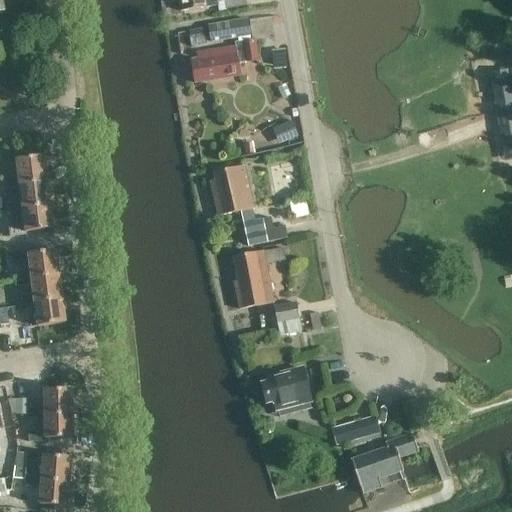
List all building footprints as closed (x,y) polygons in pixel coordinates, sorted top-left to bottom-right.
[(177,0),(180,13),(218,7),(219,11),(226,10),(225,1),(218,2),(217,0),(177,0)] [(245,0),(224,0),(225,1),(226,10),(247,7),(245,0)] [(249,20),(209,27),(212,42),(252,36),(249,20)] [(204,29),(188,32),(191,46),(206,44),(204,29)] [(239,64),(257,61),(254,40),(235,43),(236,48),(197,54),(198,60),(192,61),(195,83),(241,76),(239,64)] [(509,79),(492,82),(504,148),(505,148),(511,146),(511,82),(510,83),(509,79)] [(278,145),(298,137),(292,122),(272,129),(278,145)] [(27,235),(27,233),(54,229),(45,156),(17,160),(19,179),(3,181),(4,190),(20,187),(22,203),(4,205),(5,209),(5,213),(23,211),(25,226),(9,229),(10,237),(27,235)] [(249,248),(289,238),(286,226),(274,229),(271,217),(255,221),(252,209),(254,209),(244,167),(214,173),(216,181),(210,182),(218,217),(240,212),(249,248)] [(298,199),(301,216),(317,214),(314,197),(298,199)] [(297,244),(299,257),(316,254),(314,241),(297,244)] [(275,260),(293,259),(292,248),(275,249),(275,260)] [(29,252),(12,254),(13,263),(29,261),(31,276),(31,279),(61,275),(57,251),(29,254),(29,252)] [(240,310),(274,303),(263,252),(233,257),(238,282),(234,283),(240,310)] [(31,276),(15,278),(16,287),(32,285),(34,299),(34,303),(64,299),(61,275),(31,279),(31,276)] [(18,301),(20,311),(35,309),(38,328),(67,324),(64,299),(34,303),(34,299),(18,301)] [(295,305),(275,308),(280,335),(299,331),(295,305)] [(295,405),(311,401),(303,369),(267,379),(268,384),(262,386),(266,403),(273,401),(276,411),(286,408),(288,416),(297,413),(295,405)] [(45,415),(73,415),(73,390),(44,390),(45,409),(28,409),(29,419),(45,419),(45,415)] [(15,414),(28,414),(28,409),(28,403),(15,403),(15,414)] [(45,433),(29,433),(29,443),(46,443),(46,440),(74,440),(73,415),(45,415),(45,419),(45,433)] [(348,443),(380,434),(375,418),(344,427),(348,443)] [(399,459),(418,452),(413,435),(385,444),(387,449),(351,462),(362,494),(382,488),(379,480),(403,471),(399,459)] [(44,456),(45,453),(28,452),(28,454),(27,462),(43,463),(42,477),(42,480),(70,483),(72,459),(44,456)] [(16,454),(15,468),(26,469),(27,455),(16,454)] [(15,468),(13,479),(25,480),(26,469),(15,468)] [(42,480),(42,477),(26,476),(25,486),(41,487),(40,506),(68,508),(70,483),(42,480)]
